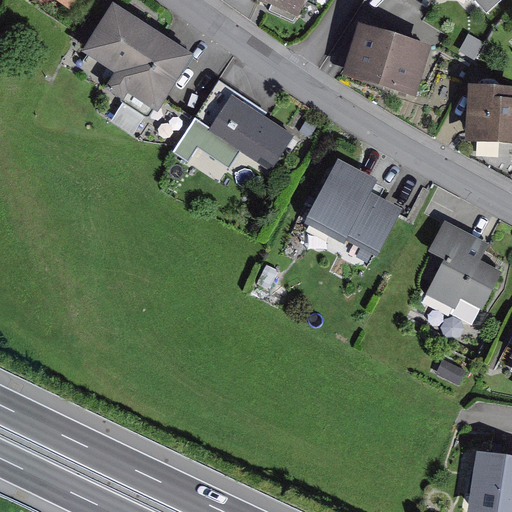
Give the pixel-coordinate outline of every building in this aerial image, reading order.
[(266,0),(293,15),(301,0),(266,0)] [(474,0),(486,13),(501,0),(474,0)] [(191,59),(113,8),(84,52),(118,74),(109,87),(154,116),(191,59)] [(433,45),(363,24),(348,73),(418,95),(433,45)] [(511,97),(467,95),(463,143),(511,145),(511,97)] [(229,96),(203,137),(270,179),(296,137),(229,96)] [(383,186),(338,164),(310,222),(380,255),(401,211),(377,199),(383,186)] [(435,220),(418,254),(437,263),(423,291),(477,319),(498,277),(474,265),(484,245),(435,220)] [(511,511),(511,460),(470,454),(461,510),(472,511),(511,511)]
